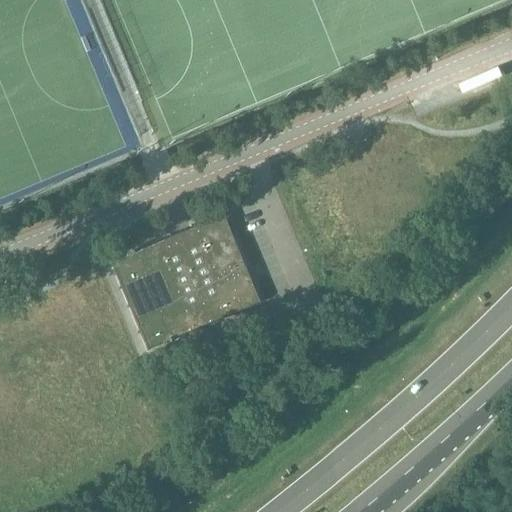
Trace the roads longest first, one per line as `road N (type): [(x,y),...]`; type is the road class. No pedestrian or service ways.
road 1 (unclassified): [(0,257),(511,44)]
road 2 (trunk): [(511,309),(360,449),(278,511)]
road 3 (trunk): [(362,511),(511,380)]
